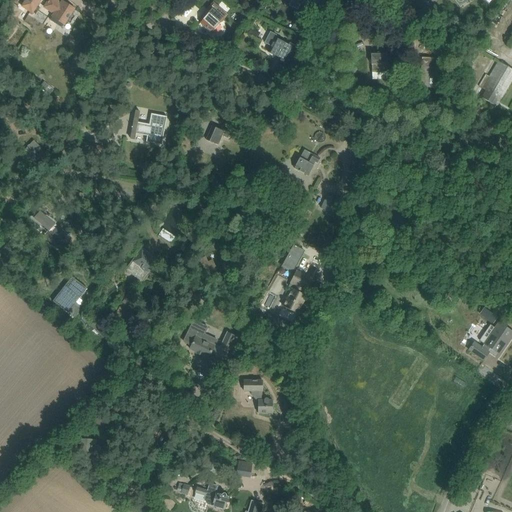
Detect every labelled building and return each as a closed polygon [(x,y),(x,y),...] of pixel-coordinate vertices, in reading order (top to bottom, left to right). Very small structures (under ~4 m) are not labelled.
[(26,0),(22,7),(32,13),(40,0),(26,0)] [(54,0),(48,0),(44,7),(54,14),(50,21),(58,25),(60,22),(64,25),(66,21),(70,24),(75,17),(73,15),(74,13),(72,12),(74,9),(73,8),(71,7),(62,1),(61,4),(54,0)] [(169,0),(160,0),(153,11),(159,15),(169,0)] [(306,10),(312,13),(312,12),(317,15),(323,3),(317,0),(292,0),(307,7),(306,10)] [(211,33),(227,15),(213,2),(204,12),(207,15),(200,23),(211,33)] [(511,17),(509,16),(494,48),(508,54),(511,47),(511,44),(511,17)] [(292,22),(289,27),(296,31),(299,26),(292,22)] [(193,31),(190,38),(200,42),(203,34),(193,31)] [(276,35),(270,32),(264,43),(270,46),(267,52),(281,59),(280,60),(285,63),(295,46),(289,43),(288,45),(274,37),(276,35)] [(228,50),(226,55),(234,58),(236,54),(228,50)] [(385,73),(392,73),(392,58),(390,58),(390,53),(370,54),(371,72),(385,72),(385,73)] [(421,57),(420,86),(439,88),(441,59),(421,57)] [(481,98),(497,107),(511,79),(511,69),(497,61),(488,76),(485,74),(478,86),(486,90),(481,98)] [(44,82),(37,89),(47,97),(53,89),(44,82)] [(147,136),(146,142),(161,145),(164,131),(167,116),(151,113),(149,124),(138,122),(140,112),(136,111),(130,139),(135,139),(136,133),(147,136)] [(222,136),(227,138),(231,131),(223,127),(222,130),(212,126),(206,140),(218,145),(222,136)] [(325,132),(318,134),(320,142),(327,141),(325,132)] [(25,149),(36,161),(45,152),(33,140),(25,149)] [(89,144),(87,154),(101,156),(103,147),(89,144)] [(304,150),(294,168),(308,176),(315,163),(317,164),(320,158),(304,150)] [(132,201),(123,218),(130,221),(133,215),(135,217),(138,212),(135,211),(139,203),(141,205),(145,197),(136,193),(132,201)] [(320,208),(332,214),(338,200),(327,195),(320,208)] [(38,219),(48,228),(49,227),(52,229),(45,238),(52,244),(57,238),(66,245),(71,239),(61,230),(63,227),(56,221),(53,224),(52,223),(53,222),(43,213),(38,219)] [(167,242),(173,237),(167,231),(161,236),(167,242)] [(127,270),(141,280),(155,260),(142,250),(127,270)] [(195,261),(198,269),(202,267),(207,277),(213,274),(211,269),(216,267),(212,259),(208,262),(205,256),(195,261)] [(306,296),(301,293),(303,290),(306,291),(312,279),(296,271),(290,283),(295,285),(293,289),(292,288),(282,306),(297,314),(306,296)] [(72,277),(53,301),(67,313),(86,288),(72,277)] [(190,284),(182,291),(188,296),(195,288),(190,284)] [(136,294),(129,290),(114,315),(130,323),(144,298),(139,295),(142,290),(139,288),(136,294)] [(488,310),(485,315),(493,321),(496,316),(488,310)] [(511,335),(511,331),(505,327),(498,322),(480,347),(473,342),(468,349),(475,354),(483,360),(488,352),(487,351),(490,348),(498,353),(508,339),(509,340),(511,335)] [(199,331),(201,327),(191,323),(182,342),(190,346),(188,349),(196,353),(195,354),(202,357),(202,356),(209,359),(211,353),(215,355),(215,356),(224,361),(236,336),(227,332),(219,347),(215,345),(218,340),(199,331)] [(258,401),(258,403),(258,413),(272,413),(272,411),(273,409),(273,404),(272,403),(272,400),(268,400),(268,399),(267,398),(266,398),(265,398),(264,398),(264,399),(263,400),(262,400),(262,381),(252,380),(243,380),(243,391),(251,391),(251,395),(256,401),(258,401)] [(228,398),(233,390),(225,385),(220,392),(228,398)] [(81,440),(80,455),(92,455),(92,454),(106,455),(107,444),(107,440),(110,440),(111,419),(94,418),(93,428),(98,428),(97,444),(94,444),(94,440),(81,440)] [(250,465),(239,463),(237,473),(249,475),(250,465)] [(131,479),(125,488),(132,493),(138,484),(131,479)] [(196,487),(194,493),(205,496),(204,499),(206,504),(223,509),(224,507),(224,508),(225,509),(228,496),(226,496),(226,495),(225,494),(225,493),(223,493),(222,493),(222,494),(221,495),(217,493),(214,491),(216,490),(217,487),(216,485),(209,483),(207,490),(196,487)] [(183,484),(180,494),(187,496),(190,486),(183,484)] [(506,509),(511,511),(511,494),(504,491),(497,505),(506,509)] [(260,511),(263,505),(251,501),(248,511),(245,511),(246,511),(245,511),(260,511)]
